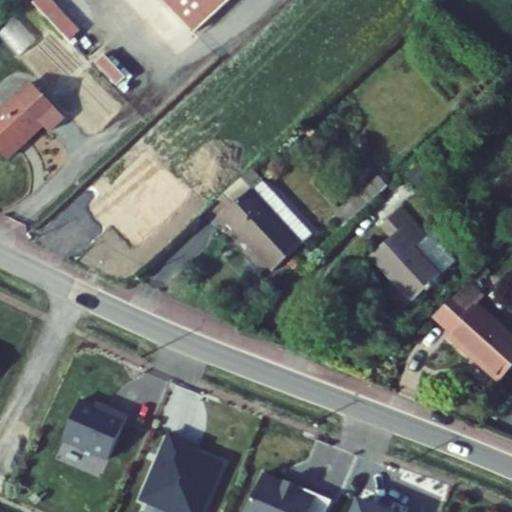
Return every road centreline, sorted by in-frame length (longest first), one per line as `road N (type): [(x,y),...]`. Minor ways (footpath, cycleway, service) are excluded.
road 1 (tertiary): [(0,253),(160,330),(511,465)]
road 2 (track): [(77,290),(0,451)]
